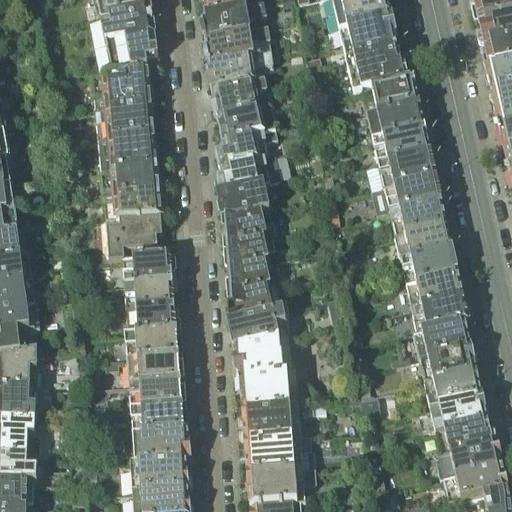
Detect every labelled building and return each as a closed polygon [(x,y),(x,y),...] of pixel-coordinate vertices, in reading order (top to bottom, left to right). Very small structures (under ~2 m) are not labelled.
[(105,0),(96,2),(101,25),(150,16),(146,0),(105,0)] [(205,11),(208,25),(261,13),(259,3),(267,1),(266,0),(196,0),(199,12),(205,11)] [(324,6),(322,0),(298,0),(293,1),(295,12),(324,6)] [(350,0),(332,4),(339,37),(391,24),(388,10),(391,5),(389,0),(350,0)] [(474,28),(479,27),(511,19),(511,0),(485,0),(473,3),(475,11),(470,12),(474,28)] [(293,6),(273,10),(274,16),(294,12),(293,6)] [(206,52),(208,52),(261,38),(259,27),(267,26),(266,18),(264,12),(261,13),(208,25),(206,26),(207,34),(203,34),(206,52)] [(15,17),(17,27),(32,23),(30,14),(15,17)] [(91,56),(96,86),(147,78),(147,77),(159,76),(154,37),(153,33),(154,33),(150,16),(101,25),(100,25),(103,41),(102,41),(105,53),(106,54),(91,56)] [(484,49),(484,50),(511,43),(511,19),(479,27),(481,36),(478,40),(477,40),(478,47),(479,47),(484,49)] [(36,24),(37,31),(46,30),(45,22),(36,24)] [(339,37),(346,69),(398,57),(394,42),(397,37),(398,37),(396,27),(395,28),(391,25),(391,24),(339,37)] [(323,34),(313,36),(314,42),(324,40),(323,34)] [(209,77),(211,77),(265,63),(262,52),(270,50),(268,36),(261,38),(208,52),(209,59),(206,59),(209,77)] [(482,63),(485,75),(511,68),(511,43),(484,50),(486,58),(485,58),(485,59),(483,63),(482,63)] [(292,48),(290,48),(291,57),(303,55),(302,51),(302,46),(292,48)] [(354,101),(362,100),(414,88),(411,74),(410,74),(405,72),(405,71),(401,72),(398,57),(346,69),(354,101)] [(212,102),(214,102),(265,89),(267,88),(265,77),(273,75),(271,66),(271,61),(265,63),(211,77),(212,83),(209,84),(212,102)] [(316,76),(322,75),(319,64),(312,66),(305,68),(308,78),(316,76)] [(511,68),(485,75),(489,95),(500,93),(500,94),(511,91),(511,90),(511,88),(511,68)] [(307,78),(309,87),(318,85),(316,76),(308,78),(307,78)] [(147,78),(96,86),(92,87),(95,118),(103,118),(103,117),(151,111),(149,92),(152,92),(151,80),(148,81),(147,78)] [(362,100),(367,123),(419,111),(418,111),(415,96),(416,96),(414,88),(362,100)] [(489,95),(494,116),(511,112),(511,88),(511,90),(511,91),(500,94),(500,93),(489,95)] [(219,124),(219,125),(270,114),(267,99),(265,89),(214,102),(216,110),(212,114),(214,122),(219,124)] [(54,110),(58,135),(68,133),(64,104),(57,105),(58,109),(54,110)] [(95,118),(98,149),(153,140),(151,111),(103,117),(103,118),(95,118)] [(369,135),(372,147),(424,136),(421,120),(419,111),(367,123),(347,127),(350,140),(369,135)] [(0,141),(6,140),(2,117),(11,115),(10,112),(1,114),(0,113),(0,141)] [(494,117),(498,137),(509,135),(509,137),(511,135),(511,112),(494,116),(494,117)] [(222,150),(275,138),(270,114),(219,125),(221,133),(219,133),(219,135),(215,139),(217,147),(222,150)] [(498,137),(503,158),(511,155),(511,135),(509,137),(509,135),(498,137)] [(372,147),(378,172),(430,160),(426,144),(427,144),(425,136),(424,136),(372,147)] [(220,177),(223,177),(264,166),(267,166),(264,150),(266,150),(277,147),(275,138),(222,150),(224,159),(217,160),(217,169),(220,177)] [(0,169),(10,168),(5,144),(14,142),(13,139),(6,140),(0,141),(0,169)] [(98,149),(101,180),(156,172),(154,152),(157,151),(156,140),(153,140),(98,149)] [(309,147),(310,156),(321,154),(319,145),(309,147)] [(504,158),(508,179),(511,177),(511,155),(503,158),(503,159),(504,158)] [(378,172),(383,196),(435,184),(430,160),(378,172)] [(222,203),(263,192),(270,191),(264,166),(223,177),(225,184),(218,185),(219,195),(222,203)] [(0,195),(13,194),(9,172),(17,170),(17,167),(10,168),(0,169),(0,195)] [(67,167),(57,168),(59,187),(69,186),(67,167)] [(315,178),(323,176),(322,169),(314,171),(315,178)] [(111,197),(111,204),(159,199),(158,187),(161,187),(160,175),(157,175),(156,172),(101,180),(102,198),(111,197)] [(383,196),(389,221),(441,209),(435,184),(383,196)] [(221,219),(223,229),(261,221),(269,219),(263,192),(222,203),(219,206),(222,219),(221,219)] [(0,195),(0,222),(15,221),(12,198),(21,197),(20,193),(13,194),(0,195)] [(103,205),(105,228),(161,224),(161,221),(163,221),(162,210),(160,210),(159,199),(111,204),(103,205)] [(64,210),(65,218),(79,216),(78,208),(64,210)] [(389,221),(394,244),(446,232),(441,209),(389,221)] [(0,245),(23,243),(19,220),(15,221),(0,222),(0,245)] [(223,253),(224,253),(272,245),(275,244),(272,228),(263,230),(261,221),(223,229),(221,230),(223,253)] [(109,270),(122,270),(136,268),(136,258),(157,256),(156,247),(162,246),(162,241),(164,238),(164,230),(160,228),(160,224),(161,224),(105,228),(105,229),(105,236),(106,236),(109,270)] [(394,244),(399,268),(452,256),(446,232),(394,244)] [(0,270),(28,266),(24,242),(23,243),(0,245),(0,270)] [(227,276),(228,279),(269,270),(267,262),(275,259),(272,245),(224,253),(226,254),(227,258),(224,261),(224,269),(227,270),(226,272),(227,276)] [(299,264),(297,256),(294,256),(279,259),(281,268),(299,264)] [(399,268),(405,293),(458,281),(452,256),(399,268)] [(122,270),(124,294),(173,291),(172,283),(176,279),(175,265),(136,268),(122,270)] [(0,294),(32,290),(29,266),(28,266),(0,270),(0,294)] [(230,303),(230,304),(275,294),(279,293),(275,277),(270,279),(269,270),(228,279),(230,285),(229,286),(230,290),(226,293),(227,301),(229,303),(230,303)] [(405,293),(411,317),(463,305),(458,281),(405,293)] [(0,318),(36,314),(32,290),(0,294),(0,318)] [(124,294),(126,319),(175,316),(178,312),(179,312),(178,303),(173,299),(173,291),(124,294)] [(229,330),(229,331),(281,319),(279,310),(275,294),(230,304),(230,307),(227,309),(229,330)] [(411,317),(416,341),(469,330),(463,305),(411,317)] [(0,342),(18,340),(30,339),(39,338),(36,314),(0,318),(0,342)] [(126,319),(128,343),(181,339),(180,328),(175,324),(174,316),(175,316),(126,319)] [(230,341),(233,357),(288,345),(290,341),(288,334),(286,333),(285,331),(289,328),(287,317),(281,319),(229,331),(231,341),(230,341)] [(414,342),(419,367),(471,355),(470,355),(469,347),(471,343),(472,343),(469,330),(416,341),(414,342)] [(353,339),(355,353),(363,352),(360,338),(353,339)] [(0,367),(21,365),(33,363),(30,339),(18,340),(0,342),(0,367)] [(126,355),(127,368),(183,363),(181,348),(177,348),(176,341),(181,341),(181,339),(128,343),(124,344),(125,355),(126,355)] [(293,344),(293,352),(305,351),(304,342),(293,344)] [(236,384),(239,387),(291,382),(288,345),(233,357),(234,359),(235,384),(236,384)] [(477,367),(475,357),(474,357),(471,355),(419,367),(422,380),(424,390),(476,379),(474,371),(477,367)] [(82,369),(92,369),(91,360),(81,360),(82,369)] [(0,396),(40,398),(40,380),(38,380),(39,362),(33,363),(21,365),(0,367),(0,396)] [(127,368),(128,392),(184,387),(183,373),(179,373),(178,366),(183,365),(183,363),(127,368)] [(424,390),(429,414),(481,402),(480,396),(482,391),(483,391),(481,381),(480,381),(476,379),(424,390)] [(240,387),(242,419),(298,414),(295,382),(291,382),(239,387),(240,387)] [(358,383),(360,404),(369,404),(367,382),(358,383)] [(130,405),(130,416),(186,412),(185,397),(181,398),(180,391),(185,390),(184,387),(128,392),(129,404),(130,405)] [(0,429),(36,431),(36,417),(39,417),(40,398),(0,396),(0,429)] [(348,408),(359,407),(358,398),(347,399),(347,406),(348,408)] [(429,414),(435,439),(486,427),(485,420),(488,416),(486,405),(485,406),(481,403),(481,402),(429,414)] [(359,407),(362,429),(377,426),(373,405),(359,407)] [(132,430),(133,441),(188,437),(187,422),(182,423),(182,415),(186,415),(186,412),(130,416),(130,417),(131,429),(132,430)] [(325,413),(305,414),(302,414),(303,424),(326,422),(325,413)] [(242,419),(245,450),(300,446),(298,414),(242,419)] [(41,430),(47,431),(59,431),(59,423),(41,423),(41,430)] [(435,439),(440,464),(496,451),(491,430),(487,428),(486,427),(435,439)] [(0,463),(38,465),(39,445),(35,445),(36,431),(0,429),(0,463)] [(132,442),(134,472),(188,467),(190,465),(188,437),(133,441),(133,442),(132,442)] [(115,452),(124,451),(123,443),(114,443),(115,452)] [(310,445),(300,446),(245,450),(247,482),(303,478),(312,477),(310,445)] [(367,454),(376,453),(375,445),(366,446),(367,454)] [(437,465),(442,488),(501,474),(496,451),(440,464),(437,465)] [(344,463),(345,474),(367,472),(365,461),(344,463)] [(0,489),(33,491),(37,491),(38,478),(38,465),(0,463),(0,489)] [(130,472),(132,502),(188,498),(188,495),(190,495),(192,493),(192,485),(189,483),(187,483),(186,469),(188,467),(134,472),(130,472)] [(371,481),(380,478),(379,471),(368,474),(369,481),(371,481)] [(448,511),(470,506),(482,504),(507,498),(501,474),(442,488),(447,511),(448,511)] [(247,482),(249,511),(282,511),(292,511),(305,510),(303,493),(315,492),(314,477),(312,477),(303,478),(247,482)] [(380,478),(371,481),(369,481),(375,504),(380,503),(379,498),(385,496),(380,478)] [(44,484),(44,492),(57,492),(58,484),(44,484)] [(0,511),(33,511),(33,491),(0,489),(0,511)] [(86,491),(71,491),(71,509),(86,509),(86,491)] [(132,511),(191,511),(189,511),(188,498),(132,502),(132,511)] [(482,504),(484,511),(509,511),(510,510),(507,498),(482,504)]
